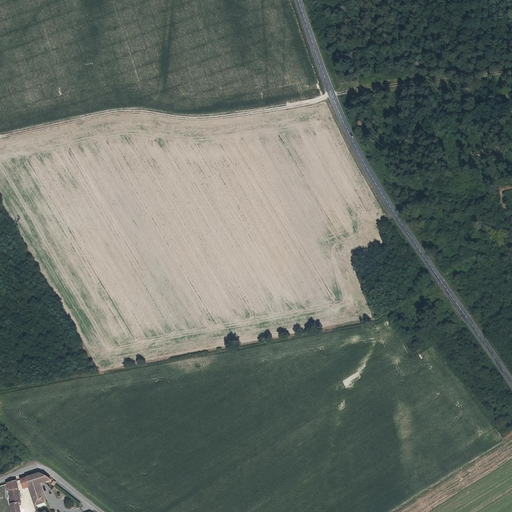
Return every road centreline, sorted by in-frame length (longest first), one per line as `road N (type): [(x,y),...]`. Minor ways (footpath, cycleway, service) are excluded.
road 1 (track): [(511,73),(215,118),(126,112),(0,138)]
road 2 (tertiary): [(511,383),(365,167),(301,0)]
